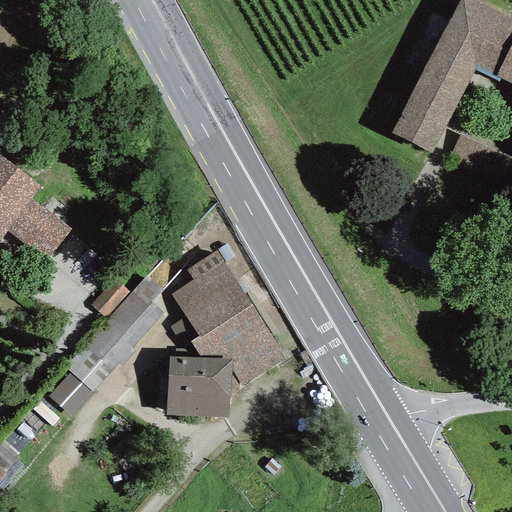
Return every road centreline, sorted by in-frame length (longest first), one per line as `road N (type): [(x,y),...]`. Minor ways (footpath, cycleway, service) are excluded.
road 1 (secondary): [(383,423),(144,0)]
road 2 (unclassified): [(511,403),(429,408),(383,423)]
